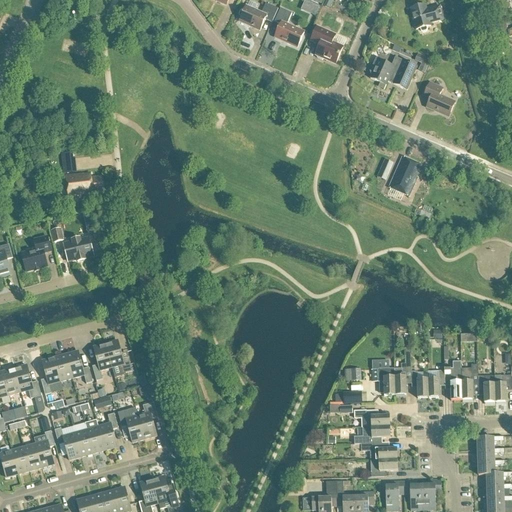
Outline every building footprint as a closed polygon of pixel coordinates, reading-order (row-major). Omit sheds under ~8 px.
[(326,0),(324,6),(330,9),(333,1),(329,0),(326,0)] [(316,15),(319,7),(305,1),(302,9),(316,15)] [(272,24),(278,10),(266,5),(262,14),(246,8),(244,12),(243,11),(241,12),(239,16),(240,18),(241,19),(239,23),(260,32),(265,21),(272,24)] [(425,6),(410,10),(416,31),(420,30),(421,33),(423,34),(426,33),(427,31),(427,28),(431,27),(430,25),(444,21),(440,7),(430,10),(431,11),(427,12),(425,6)] [(298,49),(298,48),(304,33),(287,26),(292,15),(281,10),(275,23),(281,26),(275,39),(298,49)] [(348,30),(351,22),(336,16),(333,23),(348,30)] [(501,33),(507,32),(505,22),(499,23),(501,33)] [(336,36),(317,28),(311,43),(320,47),(315,57),(317,58),(317,59),(322,62),(323,60),(335,66),(343,48),(336,45),(336,43),(335,41),(334,41),(336,36)] [(418,55),(415,62),(421,65),(419,69),(426,72),(431,61),(418,55)] [(384,91),(388,83),(407,92),(417,68),(395,58),(391,67),(382,63),(382,61),(376,59),(370,73),(371,77),(370,80),(380,84),(379,86),(380,88),(384,90),(383,91),(384,91)] [(449,119),(455,104),(440,97),(443,90),(430,84),(424,97),(431,100),(427,109),(434,112),(435,111),(439,113),(438,114),(449,119)] [(75,159),(62,161),(63,176),(77,174),(75,159)] [(378,176),(387,180),(394,162),(385,159),(378,176)] [(421,167),(402,159),(389,189),(409,199),(418,179),(416,179),(421,167)] [(95,194),(103,193),(101,178),(91,179),(91,175),(66,178),(69,199),(95,196),(95,194)] [(55,244),(63,242),(60,230),(52,232),(55,244)] [(48,238),(35,242),(37,252),(22,256),(26,273),(47,268),(44,254),(52,252),(48,238)] [(93,257),(89,239),(80,241),(80,240),(72,241),(73,243),(64,245),(69,264),(77,261),(78,263),(85,261),(85,260),(93,257)] [(0,277),(11,275),(7,261),(13,260),(10,246),(0,248),(0,277)] [(442,341),(442,332),(433,332),(433,340),(442,341)] [(466,336),(466,344),(476,344),(476,335),(466,336)] [(106,345),(112,369),(119,367),(122,376),(133,373),(129,358),(123,360),(118,342),(106,345)] [(112,369),(106,345),(94,349),(98,366),(92,368),(96,383),(103,381),(101,372),(112,369)] [(66,356),(73,380),(84,377),(86,385),(93,383),(89,369),(83,370),(78,353),(66,356)] [(66,356),(54,359),(61,383),(73,380),(66,356)] [(61,383),(54,359),(42,363),(47,380),(41,382),(45,396),(52,395),(49,386),(61,383)] [(379,371),(376,371),(377,383),(379,383),(380,395),(384,395),(384,398),(396,397),(395,371),(389,371),(389,363),(379,363),(379,371)] [(401,366),(402,370),(395,371),(396,397),(407,397),(406,382),(412,382),(412,374),(411,363),(405,363),(405,366),(401,366)] [(462,384),(461,370),(461,363),(453,364),(453,370),(451,370),(451,368),(444,368),(444,372),(445,385),(445,388),(450,388),(451,402),(462,402),(462,384)] [(471,370),(461,370),(462,384),(462,402),(474,402),(473,397),(479,397),(478,391),(478,387),(478,378),(478,366),(471,366),(471,370)] [(27,367),(15,370),(22,394),(29,392),(31,400),(42,397),(38,383),(32,384),(27,367)] [(22,394),(15,370),(3,373),(10,397),(22,394)] [(361,370),(345,371),(345,383),(361,382),(361,370)] [(439,381),(432,381),(428,381),(429,400),(440,399),(440,385),(445,385),(444,372),(439,373),(439,381)] [(0,399),(10,397),(3,373),(0,374),(0,399)] [(412,382),(412,386),(417,385),(418,400),(429,400),(428,381),(418,382),(418,373),(412,374),(412,382)] [(511,377),(501,378),(495,378),(495,386),(496,404),(507,404),(506,389),(511,389),(511,377)] [(495,386),(495,378),(478,378),(478,387),(478,391),(479,397),(484,397),(484,405),(496,404),(495,386)] [(150,379),(141,381),(143,388),(152,385),(150,379)] [(126,391),(124,383),(118,385),(120,393),(126,391)] [(155,385),(146,388),(149,397),(157,395),(155,385)] [(100,399),(107,397),(105,390),(98,392),(100,399)] [(344,407),(353,406),(352,394),(343,394),(344,407)] [(110,399),(102,401),(104,409),(112,407),(110,399)] [(56,408),(65,406),(64,400),(54,402),(56,408)] [(145,415),(138,417),(145,441),(157,438),(152,420),(158,419),(154,404),(143,407),(145,415)] [(145,441),(138,417),(136,410),(129,412),(129,411),(118,414),(122,429),(128,427),(133,445),(145,441)] [(363,429),(390,428),(390,417),(375,418),(375,412),(354,413),(354,421),(363,420),(363,429)] [(61,413),(52,415),(54,422),(63,420),(61,413)] [(110,425),(99,428),(105,452),(117,449),(113,431),(118,430),(114,415),(108,417),(110,425)] [(47,419),(39,421),(41,428),(49,425),(47,419)] [(99,428),(87,432),(94,455),(105,452),(99,428)] [(355,447),(361,446),(376,446),(376,440),(391,440),(390,428),(363,429),(363,439),(355,439),(355,447)] [(82,459),(75,435),(64,438),(61,430),(55,432),(59,446),(65,445),(70,462),(82,459)] [(87,432),(75,435),(82,459),(94,455),(87,432)] [(36,446),(42,470),(54,466),(50,449),(55,447),(51,433),(45,434),(47,443),(36,446)] [(494,452),(494,451),(494,444),(504,443),(504,438),(493,439),(493,440),(477,440),(478,453),(494,452)] [(376,446),(361,446),(361,453),(370,453),(371,462),(379,462),(398,461),(397,450),(383,451),(382,445),(376,446)] [(36,446),(24,449),(31,473),(42,470),(36,446)] [(31,473),(24,449),(12,452),(19,476),(31,473)] [(494,452),(478,453),(478,465),(495,464),(495,463),(495,456),(505,455),(504,450),(494,451),(494,452)] [(19,476),(12,452),(0,456),(7,480),(19,476)] [(398,461),(371,462),(371,479),(387,478),(387,473),(398,473),(398,461)] [(495,464),(478,465),(478,477),(487,477),(496,477),(496,476),(495,467),(505,467),(505,462),(495,463),(495,464)] [(503,475),(496,476),(496,477),(487,477),(487,488),(504,488),(504,486),(503,479),(511,478),(511,473),(503,474),(503,475)] [(152,481),(159,505),(160,511),(167,509),(168,511),(179,511),(175,494),(169,496),(164,478),(152,481)] [(159,505),(152,481),(140,485),(145,502),(139,504),(141,511),(152,511),(152,507),(159,505)] [(423,511),(436,511),(436,496),(442,495),(441,482),(428,482),(428,486),(423,486),(423,511)] [(338,509),(337,483),(326,484),(327,496),(324,496),(325,499),(312,500),(312,511),(332,511),(332,509),(338,509)] [(344,483),(337,483),(338,509),(343,508),(343,511),(355,511),(355,498),(350,499),(350,495),(344,495),(344,483)] [(386,499),(386,511),(399,511),(399,497),(405,497),(404,483),(391,484),(391,488),(386,488),(386,494),(382,494),(382,500),(386,499)] [(417,483),(404,483),(405,497),(410,496),(410,511),(423,511),(423,486),(417,487),(417,483)] [(511,486),(504,486),(504,488),(487,488),(487,500),(504,500),(504,498),(504,491),(511,490),(511,486)] [(131,511),(125,489),(113,492),(118,511),(131,511)] [(118,511),(113,492),(101,496),(105,511),(118,511)] [(355,511),(368,511),(369,507),(374,507),(374,494),(361,494),(361,498),(355,498),(355,511)] [(105,511),(101,496),(89,499),(92,511),(105,511)] [(504,500),(487,500),(487,511),(492,511),(505,511),(505,510),(504,503),(511,502),(511,498),(504,498),(504,500)] [(92,511),(89,499),(77,502),(79,511),(92,511)]
